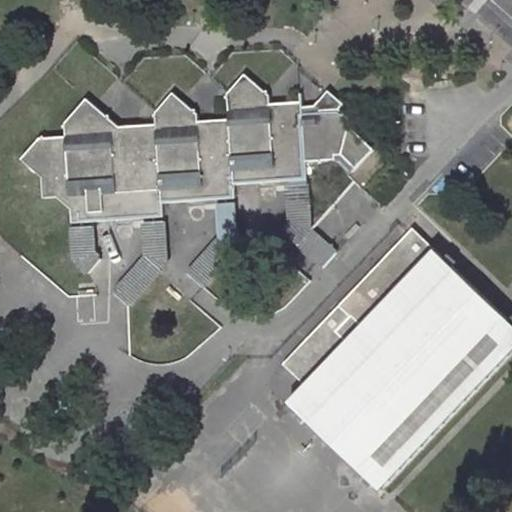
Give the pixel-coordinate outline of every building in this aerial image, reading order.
[(252,71),(233,93),(235,103),(261,79),(252,71)] [(134,132),(114,138),(108,131),(108,119),(83,101),(62,124),(63,136),(49,138),(51,176),(40,176),(42,197),(52,196),(72,211),(73,219),(108,217),(107,206),(119,205),(134,189),(149,188),(150,214),(167,212),(167,203),(181,201),(179,189),(205,187),(211,180),(220,180),(221,197),(246,194),(245,187),(259,185),(258,172),(283,169),(293,162),(300,161),(301,181),(302,203),(323,202),(319,161),(344,159),(352,155),(367,169),(363,173),(376,187),(401,163),(399,144),(386,145),(362,124),(361,115),(351,107),(354,103),(341,95),(330,110),(331,111),(326,116),(315,116),(313,101),(294,102),(294,106),(278,106),(277,93),(261,79),(235,103),(236,109),(233,109),(234,121),(219,122),(218,125),(203,126),(201,111),(187,100),(166,120),(157,119),(157,126),(136,127),(134,132)] [(311,91),(277,93),(278,106),(294,106),(294,102),(313,101),(311,91)] [(177,92),(156,114),(157,119),(166,120),(187,100),(177,92)] [(203,126),(218,125),(219,122),(234,121),(233,109),(201,111),(203,126)] [(128,115),(108,119),(108,131),(114,138),(134,132),(136,127),(157,126),(157,119),(156,114),(128,115)] [(36,139),(18,159),(35,175),(36,176),(40,176),(51,176),(49,138),(36,139)] [(283,169),(258,172),(259,185),(301,181),(300,161),(293,162),(283,169)] [(181,201),(221,197),(220,180),(211,180),(205,187),(179,189),(181,201)] [(108,217),(150,214),(149,188),(134,189),(119,205),(107,206),(108,217)] [(248,245),(244,202),(222,204),(225,242),(198,270),(212,283),(248,245)] [(322,232),(324,225),(323,202),(302,203),(304,223),(294,234),(310,247),(323,234),(322,232)] [(151,221),(154,260),(169,273),(172,269),(168,219),(151,221)] [(100,259),(92,225),(74,227),(77,258),(89,268),(100,259)] [(390,491),(511,359),(511,317),(418,229),(292,363),(315,384),(297,403),(390,491)] [(323,234),(310,247),(330,265),(331,266),(346,254),(323,234)] [(154,260),(125,294),(137,305),(163,278),(169,273),(154,260)]
